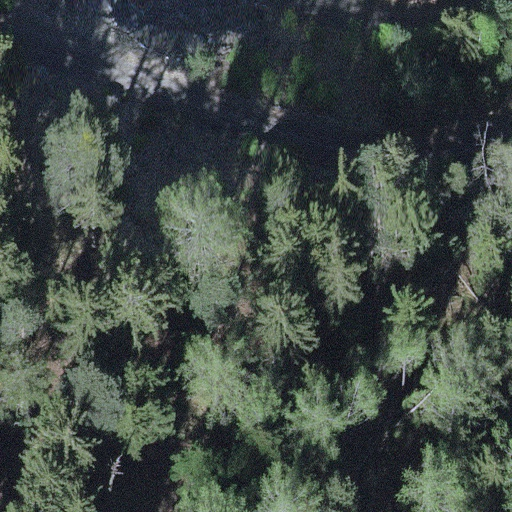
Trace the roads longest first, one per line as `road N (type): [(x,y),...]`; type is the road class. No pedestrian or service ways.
road 1 (track): [(511,125),(447,155),(301,157),(0,39)]
road 2 (track): [(331,0),(390,15),(451,0)]
